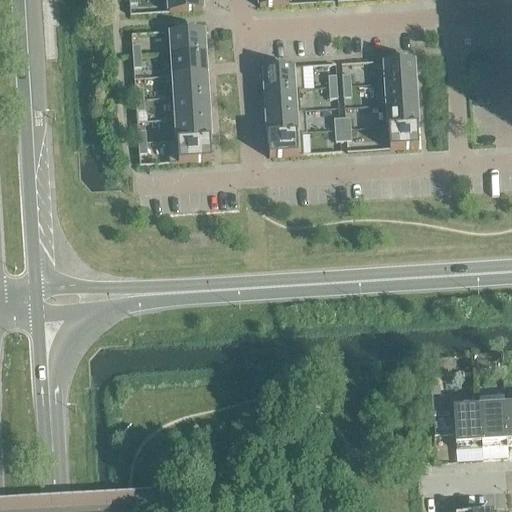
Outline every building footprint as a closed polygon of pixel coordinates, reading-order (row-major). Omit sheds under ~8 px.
[(201,13),(199,0),(166,0),(168,16),(201,13)] [(287,0),(258,0),(259,10),(288,8),(287,0)] [(137,17),(137,5),(129,6),(129,18),(137,17)] [(169,35),(170,57),(203,55),(202,33),(169,35)] [(139,49),(139,37),(131,37),(131,49),(139,49)] [(203,55),(170,57),(172,79),(205,77),(203,55)] [(412,63),(373,65),(375,88),(414,85),(414,80),(413,80),(412,63)] [(133,69),(133,81),(141,81),(141,69),(133,69)] [(301,70),(263,72),(264,90),(263,90),(264,95),(298,93),(303,93),(303,92),(313,92),(311,69),(301,70)] [(205,77),(172,79),(173,101),(206,98),(205,77)] [(349,78),(341,78),(342,90),(350,89),(349,78)] [(335,79),(327,79),(328,91),(336,90),(335,79)] [(141,81),(133,81),(134,93),(142,93),(141,81)] [(414,85),(375,88),(376,110),(381,110),(381,109),(415,107),(414,85)] [(350,89),(342,90),(342,101),(351,101),(350,89)] [(336,90),(328,91),(328,102),(337,102),(336,90)] [(298,93),(264,95),(265,116),(299,114),(299,113),(298,93)] [(173,101),(174,122),(207,120),(206,98),(173,101)] [(415,107),(381,109),(381,110),(382,131),(387,131),(387,130),(417,129),(415,107)] [(135,112),(136,124),(144,124),(143,112),(135,112)] [(299,114),(265,116),(267,138),(301,136),(301,137),(305,136),(304,113),(299,113),(299,114)] [(207,120),(174,122),(176,144),(209,142),(207,120)] [(349,121),(341,122),(342,133),(350,133),(349,121)] [(341,122),(333,122),(334,134),(342,133),(341,122)] [(144,124),(136,124),(137,136),(145,136),(144,124)] [(417,129),(387,130),(387,131),(389,153),(418,151),(417,138),(417,129)] [(342,133),(334,134),(334,145),(342,145),(342,133)] [(350,133),(342,133),(342,145),(350,144),(350,133)] [(301,136),(267,138),(267,143),(268,160),(302,158),(301,137),(301,136)] [(209,142),(176,144),(177,166),(210,164),(209,142)] [(139,168),(147,168),(146,156),(138,156),(139,168)] [(511,408),(503,409),(505,443),(511,443),(511,408)] [(503,409),(478,410),(480,445),(505,443),(503,409)] [(480,445),(478,410),(453,412),(453,410),(452,411),(454,448),(456,448),(456,446),(480,445)]
